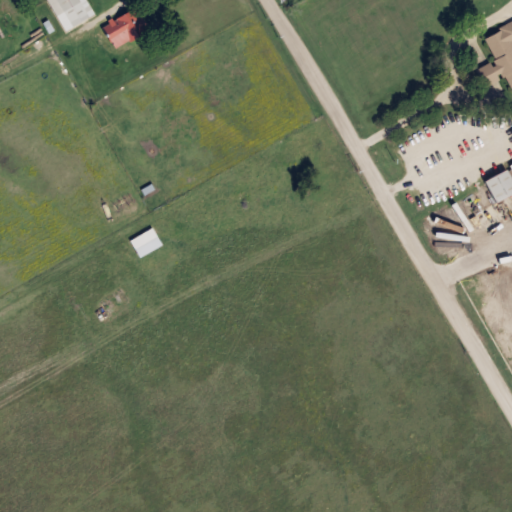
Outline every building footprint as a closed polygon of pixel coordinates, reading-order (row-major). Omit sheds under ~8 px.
[(47,0),(86,0),(93,14),(63,30),(47,0)] [(117,47),(103,26),(131,6),(146,27),(117,47)] [(483,34),(511,20),(511,85),(509,87),(504,76),(484,86),(475,68),(495,59),(483,34)] [(485,180),(507,169),(511,179),(511,192),(495,201),(485,180)] [(161,245),(138,256),(130,238),(153,227),(161,245)] [(131,300),(110,315),(100,301),(121,286),(131,300)]
